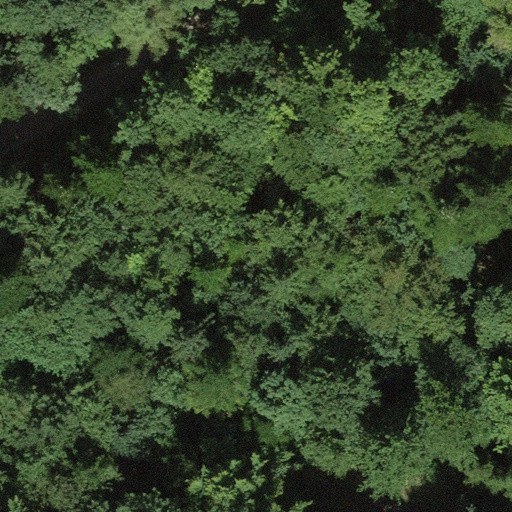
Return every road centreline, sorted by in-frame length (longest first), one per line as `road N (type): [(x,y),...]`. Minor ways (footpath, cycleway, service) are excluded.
road 1 (track): [(4,145),(165,330),(187,406),(258,417),(363,498),(511,506)]
road 2 (track): [(0,147),(241,0)]
